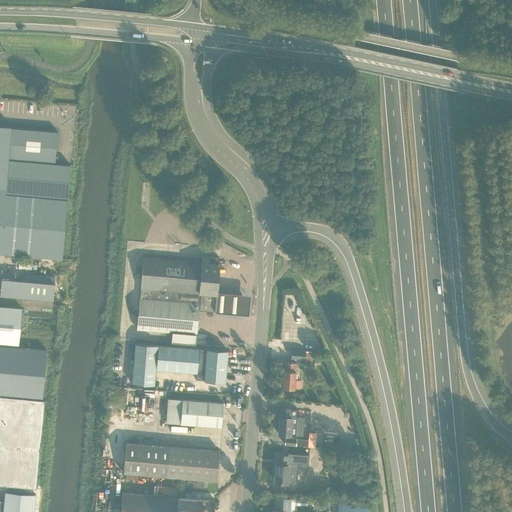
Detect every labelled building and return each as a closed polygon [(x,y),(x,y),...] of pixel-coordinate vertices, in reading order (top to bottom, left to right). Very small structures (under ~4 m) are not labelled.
[(63,114),(60,105),(47,109),(50,119),(63,114)] [(0,193),(67,199),(70,165),(55,164),(57,144),(58,132),(11,128),(11,127),(0,125),(0,193)] [(67,199),(0,193),(0,252),(62,258),(67,199)] [(143,258),(140,294),(216,300),(220,257),(202,256),(202,263),(143,258)] [(0,285),(0,296),(52,301),(54,277),(24,274),(23,281),(1,279),(0,285)] [(247,311),(249,291),(231,290),(215,288),(215,292),(214,308),(230,309),(247,311)] [(140,294),(137,329),(174,332),(173,342),(196,344),(198,310),(215,311),(216,300),(140,294)] [(0,343),(17,345),(21,309),(0,306),(0,343)] [(157,345),(135,343),(131,383),(153,385),(157,345)] [(225,381),(227,351),(158,345),(156,369),(196,373),(195,379),(225,381)] [(0,394),(41,398),(45,350),(0,346),(0,394)] [(312,352),(305,351),(291,350),(291,356),(291,358),(305,359),(305,364),(311,364),(312,363),(313,353),(312,352)] [(295,380),(297,362),(285,361),(283,388),(294,389),(295,388),(301,388),(301,380),(295,380)] [(0,443),(7,445),(7,437),(40,440),(43,400),(0,396),(0,443)] [(223,403),(182,400),(168,399),(166,423),(180,424),(221,427),(223,403)] [(281,408),(279,434),(296,435),(301,435),(303,418),(297,418),(298,409),(281,408)] [(310,432),(310,447),(322,447),(322,433),(310,432)] [(0,484),(36,488),(40,440),(7,437),(7,445),(0,443),(0,484)] [(219,451),(169,447),(126,443),(124,472),(166,476),(187,478),(187,486),(203,488),(204,479),(216,480),(219,451)] [(277,455),(275,482),(286,483),(297,484),(298,464),(308,465),(309,456),(289,454),(289,456),(277,455)] [(333,457),(329,461),(333,466),(338,462),(333,457)] [(0,511),(33,511),(35,494),(4,492),(4,501),(0,501),(0,511)] [(120,511),(213,511),(215,500),(122,493),(120,511)] [(272,509),(272,511),(283,511),(284,511),(291,511),(292,499),(275,497),(274,505),(277,506),(277,510),(272,509)]
